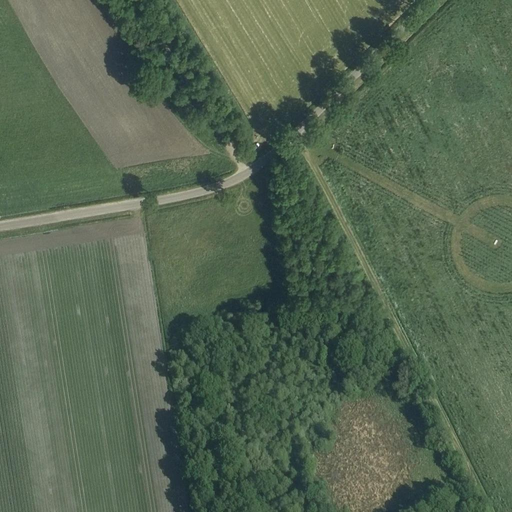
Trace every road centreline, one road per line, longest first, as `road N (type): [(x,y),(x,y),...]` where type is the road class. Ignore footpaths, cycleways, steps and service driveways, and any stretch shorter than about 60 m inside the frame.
road 1 (tertiary): [(0,226),(227,183),(293,136),(431,0)]
road 2 (track): [(247,172),(134,0)]
